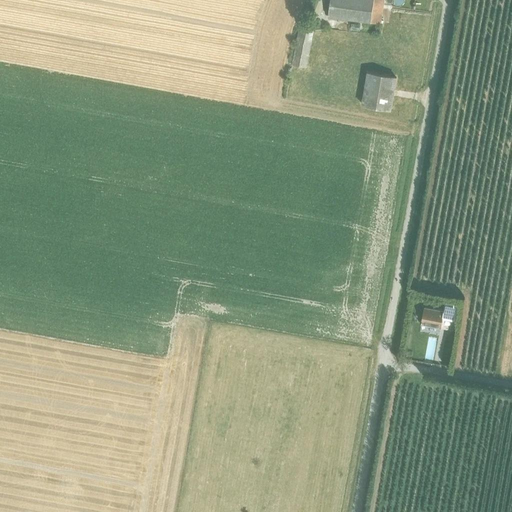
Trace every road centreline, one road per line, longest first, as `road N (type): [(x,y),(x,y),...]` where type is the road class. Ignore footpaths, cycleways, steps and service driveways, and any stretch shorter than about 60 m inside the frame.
road 1 (unclassified): [(356,511),(448,0)]
road 2 (unknown): [(383,361),(511,383)]
